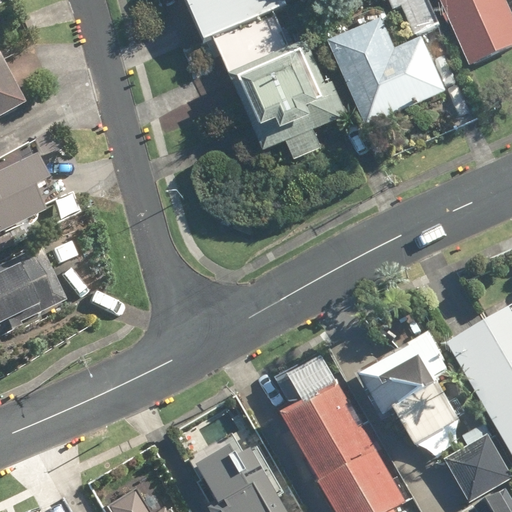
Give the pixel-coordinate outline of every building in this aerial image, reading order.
[(298,0),(196,0),(214,43),(301,6),(298,0)] [(396,0),(401,12),(411,8),(422,33),(447,21),(437,0),(396,0)] [(511,0),(451,0),(477,66),(511,51),(511,0)] [(406,48),(394,19),(342,39),(375,123),(455,91),(433,37),(406,48)] [(325,130),(352,118),(317,42),(241,76),(273,148),(293,139),(303,161),(333,148),(325,130)] [(8,53),(0,57),(0,121),(34,105),(8,53)] [(0,236),(54,211),(43,187),(55,181),(42,152),(0,171),(0,236)] [(0,268),(0,335),(75,303),(51,247),(0,268)] [(511,313),(461,340),(511,437),(511,313)] [(392,415),(401,410),(421,446),(428,442),(437,457),(472,437),(463,422),(475,415),(451,373),(463,366),(442,329),(367,371),(392,415)] [(351,382),(294,411),(344,511),(396,511),(412,504),(351,382)] [(511,461),(498,434),(453,457),(476,503),(511,483),(511,461)] [(227,492),(220,495),(228,511),(301,511),(267,443),(258,448),(253,439),(211,460),(227,492)] [(156,507),(143,487),(115,503),(120,511),(176,511),(168,499),(156,507)] [(511,511),(511,488),(478,506),(480,511),(511,511)]
